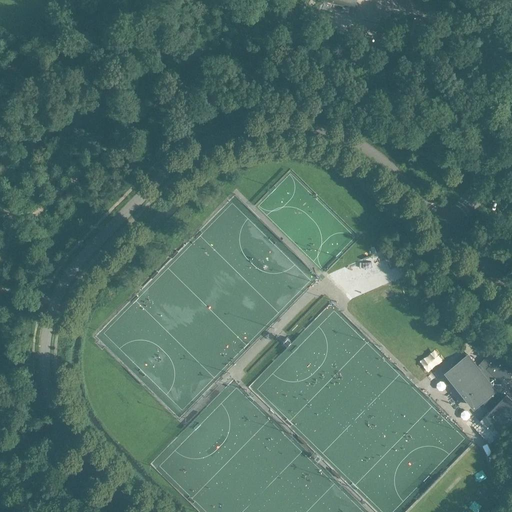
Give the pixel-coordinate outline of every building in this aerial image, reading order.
[(357,0),(312,0),(312,1),(354,12),(357,0)] [(414,45),(420,20),(414,19),(408,43),(414,45)] [(502,248),(511,258),(511,243),(510,241),(502,248)] [(389,248),(381,252),(390,270),(398,266),(389,248)] [(511,359),(498,345),(480,363),(481,364),(478,368),(468,356),(449,371),(477,405),(483,401),(490,411),(480,421),(496,437),(511,421),(511,359)]
